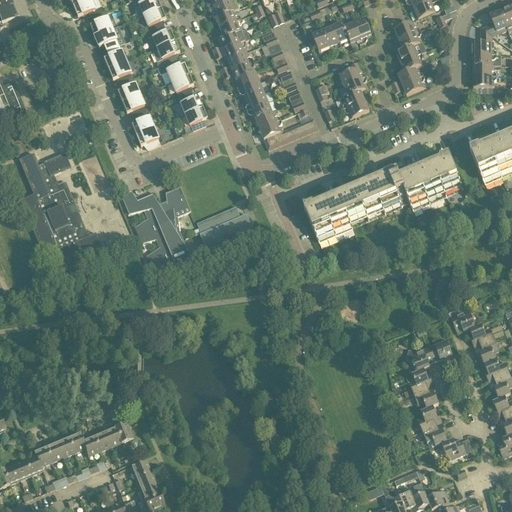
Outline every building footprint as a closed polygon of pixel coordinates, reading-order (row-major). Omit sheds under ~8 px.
[(0,0),(0,31),(2,31),(0,26),(0,24),(2,24),(3,25),(19,18),(11,0),(0,0)] [(69,0),(73,9),(91,2),(89,0),(69,0)] [(150,0),(141,0),(134,3),(135,7),(139,5),(144,18),(162,11),(157,0),(151,3),(150,0)] [(209,0),(207,1),(212,12),(231,4),(229,0),(209,0)] [(428,0),(415,0),(407,3),(411,13),(431,5),(428,0)] [(91,2),(73,9),(78,20),(91,15),(93,20),(105,15),(102,9),(95,12),(91,2)] [(231,4),(212,12),(216,21),(235,13),(231,4)] [(431,5),(411,13),(416,23),(435,15),(431,5)] [(335,7),(324,11),(327,17),(337,13),(335,7)] [(511,14),(510,9),(500,13),(508,33),(511,31),(511,14)] [(162,11),(144,18),(149,29),(166,22),(162,11)] [(235,13),(216,21),(220,31),(241,22),(240,20),(237,18),(235,13)] [(493,26),(480,31),(492,39),(508,33),(500,13),(489,18),(493,26)] [(96,26),(90,28),(95,39),(112,32),(105,15),(93,20),(96,26)] [(280,15),(275,17),(279,28),(285,26),(280,15)] [(443,19),(436,21),(438,26),(445,23),(453,20),(451,15),(443,19)] [(275,17),(269,20),(273,30),(279,28),(275,17)] [(364,21),(354,26),(362,45),(372,40),(364,21)] [(220,31),(224,41),(224,42),(239,35),(239,36),(244,34),(241,28),(242,25),(241,22),(220,31)] [(445,23),(438,26),(440,31),(438,32),(441,38),(449,34),(445,23)] [(414,24),(394,32),(399,43),(420,34),(419,31),(416,30),(414,24)] [(343,25),(332,30),(340,49),(350,45),(344,30),(343,25)] [(354,26),(344,30),(350,45),(352,49),(362,45),(354,26)] [(332,30),(323,33),(322,34),(330,51),(329,51),(330,53),(340,49),(332,30)] [(322,31),(311,36),(319,55),(329,51),(330,51),(322,34),(323,33),(322,31)] [(480,47),(473,47),(473,58),(497,58),(497,55),(494,52),(495,47),(492,47),(492,39),(480,31),(480,47)] [(112,32),(95,39),(99,50),(105,48),(107,54),(119,49),(112,32)] [(171,33),(154,41),(158,52),(175,44),(171,33)] [(420,34),(399,43),(402,52),(403,53),(416,47),(416,48),(422,45),(420,40),(421,37),(420,34)] [(224,41),(220,43),(224,53),(246,44),(244,42),(242,41),(239,36),(239,35),(224,42),(224,41)] [(265,45),(276,40),(274,35),(263,39),(265,45)] [(279,46),(276,40),(265,45),(268,51),(279,46)] [(175,44),(158,52),(165,68),(177,63),(174,57),(180,55),(175,44)] [(246,44),(224,53),(228,63),(248,55),(245,50),(247,48),(246,44)] [(402,52),(396,55),(400,66),(422,56),(426,54),(423,45),(422,45),(416,48),(416,47),(403,53),(402,52)] [(279,46),(268,51),(271,58),(281,53),(279,46)] [(109,59),(104,62),(108,72),(129,64),(122,47),(119,49),(107,54),(109,59)] [(144,54),(148,62),(153,60),(150,52),(144,54)] [(248,55),(228,63),(232,74),(254,65),(253,62),(250,60),(248,55)] [(282,55),(271,59),(273,65),(284,60),(282,55)] [(400,66),(404,75),(417,70),(417,71),(424,68),(422,62),(423,60),(422,56),(400,66)] [(449,69),(449,58),(440,61),(444,71),(449,69)] [(497,58),(473,58),(473,69),(494,69),(494,63),(497,61),(497,58)] [(284,60),(273,65),(276,70),(287,66),(284,60)] [(177,63),(165,68),(172,85),(189,77),(185,67),(179,69),(177,63)] [(130,64),(129,64),(108,72),(113,83),(119,81),(121,87),(133,82),(130,76),(133,74),(133,67),(132,65),(130,64)] [(254,65),(232,74),(236,84),(256,75),(254,70),(255,68),(254,65)] [(353,73),(340,78),(344,89),(364,81),(357,65),(351,68),(353,73)] [(287,66),(276,70),(278,76),(289,71),(287,66)] [(494,69),(473,69),(473,80),(497,80),(497,76),(494,74),(494,69)] [(404,75),(398,77),(402,88),(423,79),(422,76),(419,75),(417,71),(417,70),(404,75)] [(290,74),(279,79),(282,85),(293,80),(290,74)] [(256,75),(236,84),(241,93),(260,85),(256,75)] [(189,77),(172,85),(179,101),(191,96),(188,91),(194,88),(189,77)] [(423,79),(402,88),(407,98),(426,90),(423,85),(425,82),(423,79)] [(0,80),(0,127),(8,124),(11,130),(30,122),(14,84),(3,88),(0,80)] [(293,80),(282,85),(284,90),(295,86),(293,80)] [(366,80),(364,81),(344,89),(348,98),(348,99),(361,94),(368,91),(365,84),(367,83),(366,80)] [(497,80),(473,80),(473,91),(494,91),(494,85),(497,83),(497,80)] [(123,93),(118,95),(122,106),(140,98),(133,82),(121,87),(123,93)] [(260,85),(241,93),(245,103),(264,95),(260,85)] [(295,86),(284,90),(286,96),(297,91),(295,86)] [(327,88),(315,93),(318,100),(326,97),(330,95),(327,88)] [(299,94),(288,99),(290,104),(301,100),(299,94)] [(348,98),(342,101),(344,107),(343,110),(344,113),(365,104),(361,94),(348,99),(348,98)] [(264,95),(245,103),(249,113),(268,105),(264,95)] [(191,96),(179,101),(186,118),(203,111),(199,100),(193,102),(191,96)] [(328,102),(326,97),(318,100),(320,105),(328,102)] [(140,98),(122,106),(127,116),(132,114),(135,120),(147,115),(140,98)] [(301,100),(290,104),(292,110),(303,105),(301,100)] [(365,104),(344,113),(345,116),(348,117),(350,122),(370,114),(365,104)] [(268,105),(249,113),(253,124),(256,123),(255,122),(272,115),(268,105)] [(303,105),(292,110),(295,115),(306,111),(303,105)] [(203,111),(186,118),(193,135),(205,130),(202,124),(208,121),(203,111)] [(275,114),(272,115),(255,122),(256,123),(260,132),(281,123),(280,120),(277,119),(275,114)] [(137,126),(132,128),(136,139),(154,132),(147,115),(135,120),(137,126)] [(177,117),(180,126),(185,125),(182,115),(177,117)] [(314,122),(308,124),(313,135),(318,132),(314,122)] [(281,123),(260,132),(264,143),(270,140),(275,138),(281,136),(283,135),(283,134),(281,129),(283,126),(281,123)] [(308,124),(303,126),(307,137),(313,135),(308,124)] [(303,126),(297,129),(302,139),(307,137),(303,126)] [(297,129),(292,131),(296,142),(302,139),(297,129)] [(292,131),(286,133),(291,144),(296,142),(292,131)] [(154,132),(136,139),(141,150),(146,147),(149,153),(161,148),(154,132)] [(283,135),(281,136),(285,146),(291,144),(286,133),(283,134),(283,135)] [(489,135),(478,140),(480,145),(483,146),(490,142),(491,140),(489,135)] [(281,136),(275,138),(280,149),(285,146),(281,136)] [(275,138),(270,140),(274,151),(280,149),(275,138)] [(270,140),(264,143),(268,153),(274,151),(270,140)] [(511,158),(506,144),(489,151),(501,178),(511,173),(511,158)] [(489,151),(472,158),(483,186),(501,178),(489,151)] [(34,156),(19,162),(19,163),(20,163),(35,197),(21,203),(22,203),(43,253),(42,253),(42,254),(54,249),(55,253),(50,255),(56,270),(57,269),(57,268),(101,250),(101,251),(102,250),(96,236),(88,239),(88,237),(90,236),(88,232),(86,233),(72,200),(70,201),(63,185),(58,187),(54,178),(71,170),(65,156),(65,157),(45,165),(45,164),(44,165),(45,166),(39,168),(34,156)] [(435,157),(424,161),(426,166),(428,167),(436,164),(437,162),(435,157)] [(451,163),(442,167),(454,194),(462,191),(451,163)] [(383,172),(377,175),(393,212),(401,209),(390,181),(399,178),(394,168),(391,166),(384,169),(383,172)] [(442,167),(434,171),(445,198),(454,194),(442,167)] [(434,171),(426,174),(437,201),(445,198),(434,171)] [(426,174),(417,178),(429,205),(437,201),(426,174)] [(371,177),(370,180),(373,188),(384,216),(393,212),(377,175),(371,177)] [(399,178),(390,181),(401,209),(409,205),(401,185),(401,184),(399,178)] [(417,178),(409,181),(420,208),(429,205),(417,178)] [(401,184),(401,185),(409,205),(412,212),(420,208),(409,181),(401,184)] [(373,188),(365,192),(376,219),(384,216),(373,188)] [(132,194),(121,199),(129,218),(145,214),(148,222),(135,230),(141,246),(157,243),(160,250),(147,259),(153,275),(169,271),(170,275),(193,266),(180,233),(178,219),(191,214),(181,190),(166,197),(167,207),(160,210),(153,198),(138,204),(132,194)] [(365,192),(356,195),(368,223),(376,219),(365,192)] [(324,195),(313,200),(315,205),(317,206),(325,202),(326,200),(324,195)] [(356,195),(348,199),(360,226),(368,223),(356,195)] [(500,203),(497,197),(491,200),(494,206),(500,203)] [(348,199),(340,202),(351,230),(360,226),(348,199)] [(340,202),(331,206),(343,233),(351,230),(340,202)] [(331,206),(323,209),(334,237),(343,233),(331,206)] [(236,209),(197,226),(201,236),(199,236),(207,254),(254,234),(246,217),(240,219),(236,209)] [(323,209),(315,213),(326,240),(334,237),(323,209)] [(315,213),(306,217),(317,244),(326,240),(315,213)] [(274,265),(268,268),(270,274),(277,271),(274,265)] [(468,312),(450,320),(456,335),(462,332),(463,335),(469,333),(469,332),(476,330),(475,329),(468,312)] [(476,330),(469,332),(469,333),(474,343),(472,344),(474,351),(494,342),(494,341),(504,337),(502,332),(492,337),(489,330),(484,333),(481,327),(475,329),(476,330)] [(446,342),(428,349),(434,364),(440,362),(441,365),(453,360),(446,342)] [(494,342),(474,351),(477,357),(479,356),(484,367),(496,362),(494,356),(499,354),(494,342)] [(408,353),(406,361),(412,368),(414,366),(418,374),(424,372),(430,369),(429,366),(434,364),(428,349),(417,354),(408,353)] [(496,362),(484,367),(489,379),(486,379),(489,386),(509,377),(504,365),(498,368),(496,362)] [(414,382),(408,385),(413,397),(433,388),(431,382),(429,383),(424,372),(418,374),(412,377),(414,382)] [(511,383),(509,377),(489,386),(491,391),(494,390),(498,402),(505,399),(511,397),(508,391),(511,389),(511,383)] [(433,388),(413,397),(418,409),(424,407),(426,412),(433,409),(439,407),(434,395),(436,394),(433,388)] [(498,402),(493,404),(497,416),(495,417),(498,423),(511,416),(511,403),(507,405),(505,399),(498,402)] [(423,420),(417,422),(422,434),(443,426),(440,419),(438,420),(433,409),(426,412),(421,414),(423,420)] [(511,416),(498,423),(500,429),(503,428),(507,439),(508,439),(511,437),(511,416)] [(126,425),(115,429),(121,445),(133,440),(126,425)] [(443,426),(422,434),(427,446),(433,444),(435,449),(441,447),(448,444),(447,443),(443,432),(445,431),(443,426)] [(115,429),(104,434),(110,450),(121,445),(115,429)] [(104,434),(93,439),(99,454),(110,450),(104,434)] [(79,435),(67,440),(74,456),(84,451),(85,451),(81,443),(82,443),(79,435)] [(503,444),(497,447),(503,462),(511,458),(511,437),(508,439),(507,439),(501,442),(503,444)] [(82,443),(81,443),(85,451),(84,451),(87,459),(99,454),(93,439),(82,443)] [(67,440),(56,444),(62,460),(74,456),(67,440)] [(441,447),(449,464),(467,457),(460,441),(455,444),(453,441),(447,443),(448,444),(441,447)] [(56,444),(45,449),(51,465),(62,460),(56,444)] [(45,449),(33,454),(35,458),(40,470),(41,469),(51,465),(45,449)] [(35,458),(24,462),(31,478),(43,473),(41,469),(40,470),(35,458)] [(24,462),(13,467),(20,483),(31,478),(24,462)] [(146,463),(130,470),(134,481),(150,474),(146,463)] [(13,467),(2,471),(9,488),(20,483),(13,467)] [(2,471),(0,472),(0,491),(9,488),(2,471)] [(421,472),(416,474),(420,482),(425,480),(421,472)] [(464,473),(456,476),(459,481),(466,478),(464,473)] [(150,474),(134,481),(139,492),(155,486),(150,474)] [(155,486),(139,492),(144,503),(160,497),(155,486)] [(417,491),(405,496),(411,511),(418,511),(429,507),(430,507),(427,501),(428,501),(421,486),(415,488),(417,491)] [(451,508),(450,506),(445,493),(428,501),(427,501),(430,507),(429,507),(431,511),(449,511),(452,511),(451,508)] [(389,498),(385,499),(389,510),(390,511),(411,511),(405,496),(395,501),(389,498)] [(160,497),(144,503),(147,511),(155,511),(165,508),(160,497)]
